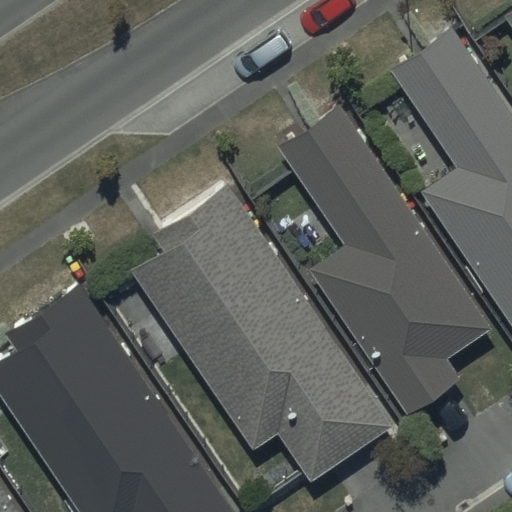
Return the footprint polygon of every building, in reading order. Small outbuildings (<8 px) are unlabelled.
[(511,0),(503,0),(511,12),(511,0)] [(511,101),(447,7),(385,50),(454,151),(419,175),(511,311),(511,101)] [(490,313),(334,86),(273,128),(343,229),(307,254),(404,395),(457,358),(447,343),(490,313)] [(390,408),(224,163),(149,213),(161,229),(128,252),(251,433),(277,415),(309,463),(390,408)] [(232,511),(241,506),(74,264),(5,312),(16,328),(0,339),(0,384),(87,511),(232,511)] [(30,511),(0,467),(0,511),(30,511)]
